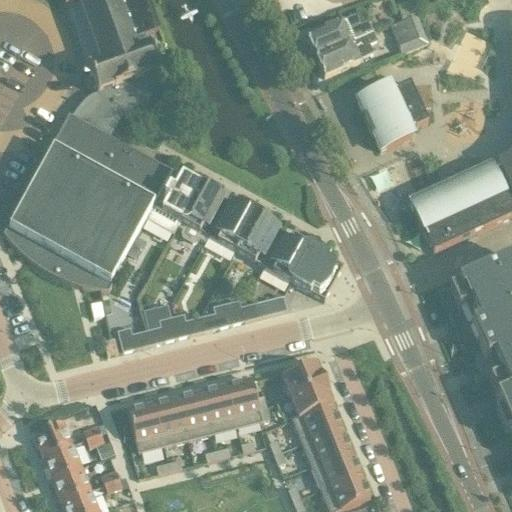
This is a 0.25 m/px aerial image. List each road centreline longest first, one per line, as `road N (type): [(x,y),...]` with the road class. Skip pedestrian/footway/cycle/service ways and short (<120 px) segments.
road 1 (tertiary): [(384,305),(229,0)]
road 2 (residential): [(326,323),(91,387),(60,389),(31,378)]
road 3 (tertiary): [(479,511),(384,305)]
road 4 (residential): [(326,323),(402,511)]
